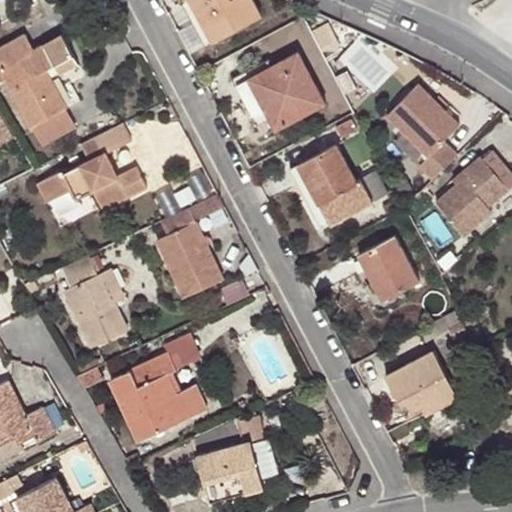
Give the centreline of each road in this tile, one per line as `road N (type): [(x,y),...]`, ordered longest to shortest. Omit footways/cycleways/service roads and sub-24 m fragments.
road 1 (unclassified): [(140,0),(410,511)]
road 2 (residential): [(29,315),(144,511)]
road 3 (tertiary): [(360,0),(434,33),(511,83)]
